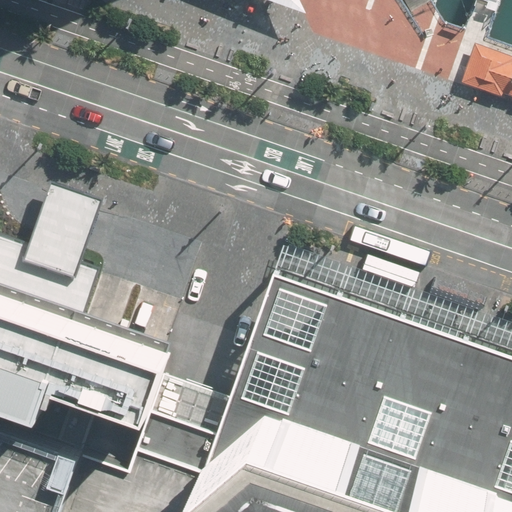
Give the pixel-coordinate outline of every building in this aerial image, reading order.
[(278,0),(306,9),(301,0),(278,0)] [(474,34),(483,37),(496,0),(476,0),(465,31),(474,34)] [(400,1),(393,4),(397,11),(399,10),(403,7),(400,1)] [(511,52),(476,40),(462,81),(509,97),(511,98),(511,52)] [(44,205),(32,242),(84,260),(98,223),(108,196),(54,178),(44,205)] [(0,390),(47,407),(57,378),(76,384),(151,410),(173,347),(145,337),(98,321),(84,316),(102,266),(84,260),(32,242),(0,230),(0,390)] [(275,264),(277,265),(511,345),(511,511),(511,321),(283,241),(275,264)] [(369,253),(364,266),(417,284),(421,271),(369,253)] [(511,511),(511,345),(277,265),(238,373),(219,425),(186,413),(156,403),(134,467),(83,449),(60,511),(511,511)] [(0,511),(60,511),(83,449),(87,437),(78,435),(61,429),(0,407),(0,511)]
